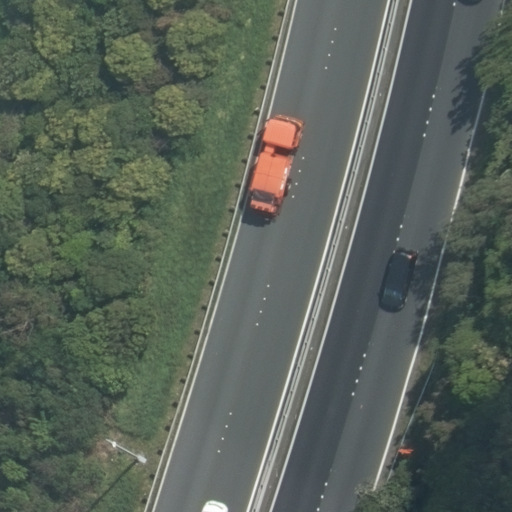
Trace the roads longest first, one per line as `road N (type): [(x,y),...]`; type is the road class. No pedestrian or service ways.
road 1 (motorway): [(200,511),(312,123),(339,0)]
road 2 (motorway): [(454,0),(423,146),(317,511)]
